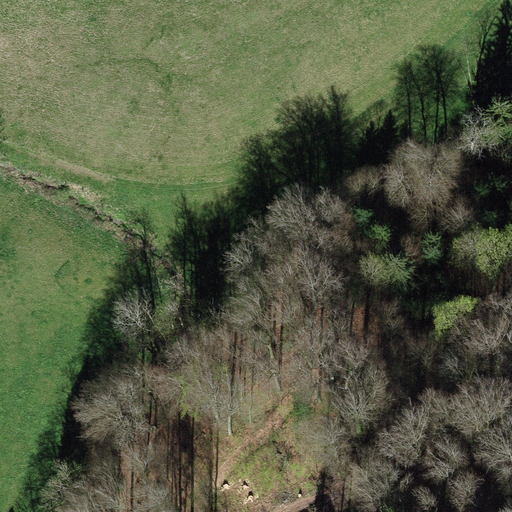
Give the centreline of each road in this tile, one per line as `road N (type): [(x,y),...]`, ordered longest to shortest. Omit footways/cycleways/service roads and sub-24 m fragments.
road 1 (track): [(196,511),(210,480),(347,351),(399,329),(455,320),(511,290)]
road 2 (track): [(511,459),(384,474),(354,486),(335,511)]
